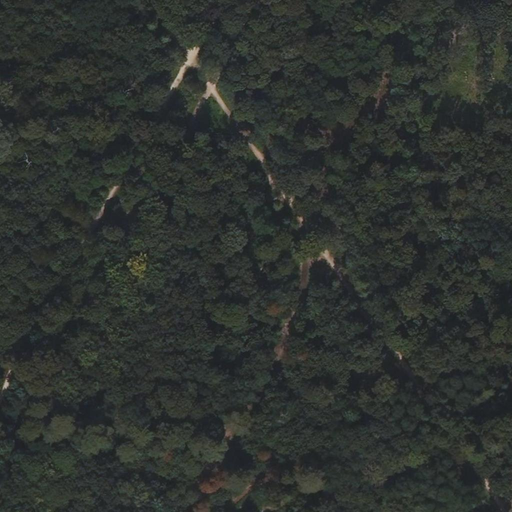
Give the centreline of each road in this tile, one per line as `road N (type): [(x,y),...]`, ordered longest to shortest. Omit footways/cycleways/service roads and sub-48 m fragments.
road 1 (unknown): [(0,498),(8,452),(45,360),(261,0)]
road 2 (track): [(500,511),(313,248),(191,53)]
road 3 (track): [(191,53),(20,347),(0,400)]
